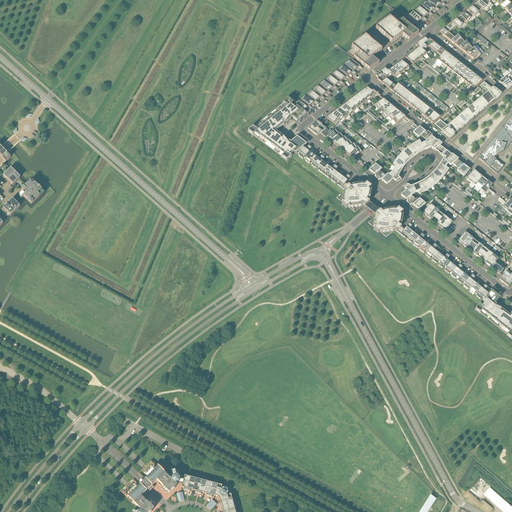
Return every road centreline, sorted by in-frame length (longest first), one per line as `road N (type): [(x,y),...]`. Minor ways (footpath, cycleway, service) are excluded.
road 1 (unclassified): [(475,511),(453,497),(336,279)]
road 2 (unclassified): [(47,100),(239,270)]
road 3 (tertiary): [(247,288),(80,422)]
road 4 (tertiary): [(86,427),(148,368),(250,293)]
road 5 (residential): [(387,197),(301,128),(364,78)]
road 6 (residential): [(511,290),(387,197)]
